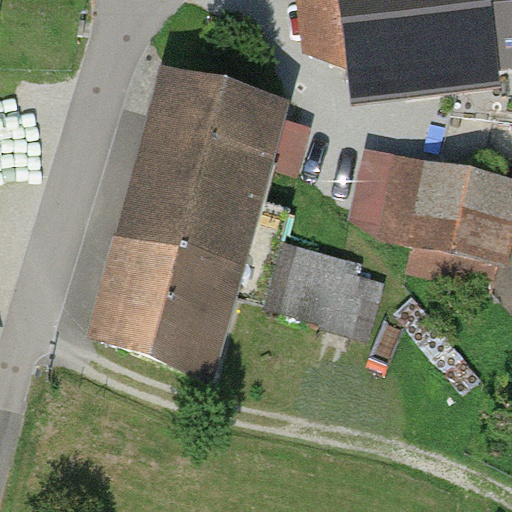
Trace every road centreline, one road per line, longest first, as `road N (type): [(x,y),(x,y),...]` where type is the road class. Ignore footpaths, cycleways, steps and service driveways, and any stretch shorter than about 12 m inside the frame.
road 1 (track): [(510,511),(359,450),(200,411),(28,352),(0,470)]
road 2 (residential): [(151,2),(96,103),(28,352)]
